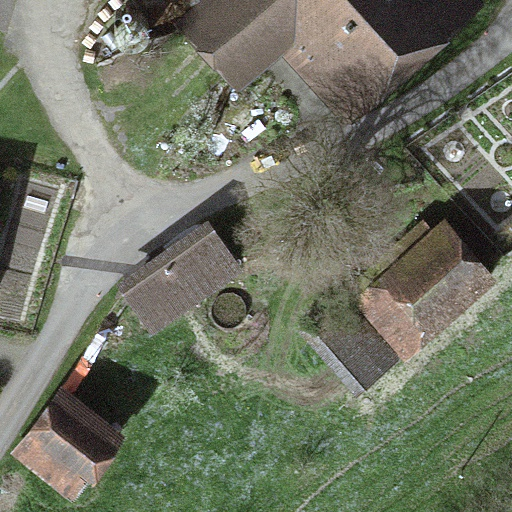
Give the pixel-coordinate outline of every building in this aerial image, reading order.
[(359,92),(453,0),(205,0),(193,12),(242,62),(287,19),(359,92)] [(211,229),(127,286),(151,321),(235,264),(211,229)] [(469,275),(442,246),(371,310),(404,347),(442,313),(435,305),(469,275)] [(343,293),(309,320),(356,378),(390,350),(343,293)] [(64,383),(22,447),(70,480),(113,416),(64,383)]
